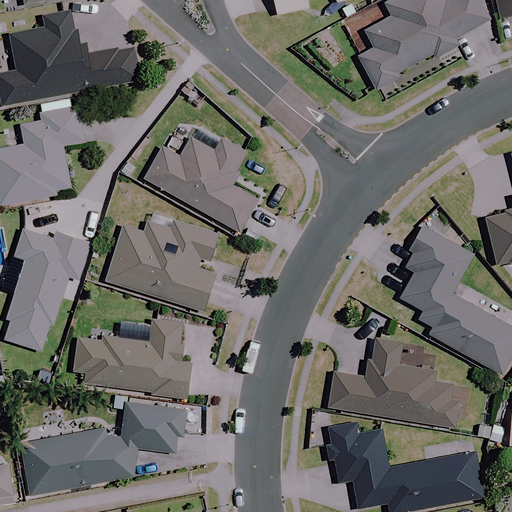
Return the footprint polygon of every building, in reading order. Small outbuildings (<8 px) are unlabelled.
[(0,0),(0,1),(2,1),(5,14),(28,10),(27,5),(51,0),(0,0)] [(276,0),(279,15),(310,9),(308,1),(310,0),(337,0),(338,3),(349,0),(276,0)] [(452,0),(448,3),(446,0),(393,0),(387,3),(394,16),(367,31),(376,48),(360,56),(378,89),(458,46),(455,40),(492,20),(481,0),(452,0)] [(511,0),(498,0),(503,20),(511,17),(511,0)] [(73,96),(80,95),(143,82),(136,47),(88,57),(82,25),(76,26),(74,12),(44,18),(46,29),(13,36),(20,72),(0,75),(0,81),(5,108),(41,101),(73,96)] [(66,146),(89,141),(83,107),(75,108),(73,96),(41,101),(46,121),(23,126),(27,145),(0,150),(0,193),(2,206),(75,191),(66,146)] [(252,152),(202,124),(190,145),(174,136),(149,180),(242,233),(262,198),(235,183),(252,152)] [(224,233),(151,210),(144,231),(126,225),(109,281),(208,312),(220,275),(200,268),(203,259),(215,263),(224,233)] [(511,211),(488,217),(500,268),(511,265),(511,211)] [(425,227),(411,252),(417,255),(410,269),(417,273),(403,299),(425,311),(421,319),(435,327),(431,334),(503,374),(511,358),(511,327),(455,295),(477,256),(425,227)] [(18,257),(28,260),(9,320),(12,321),(6,339),(44,351),(52,327),(55,328),(71,276),(82,280),(93,244),(57,233),(55,240),(26,231),(18,257)] [(88,373),(87,383),(153,393),(153,395),(192,401),(197,363),(181,360),(187,323),(157,319),(153,345),(81,335),(76,371),(88,373)] [(406,342),(378,338),(371,379),(337,373),(331,407),(457,428),(462,401),(452,399),(454,385),(434,381),(436,372),(402,366),(406,342)] [(111,440),(109,430),(23,447),(32,496),(119,480),(139,476),(140,452),(178,456),(179,439),(186,439),(188,410),(126,404),(123,438),(111,440)] [(358,435),(356,424),(330,429),(339,484),(355,481),(360,510),(390,505),(390,511),(411,511),(486,499),(478,453),(392,468),(385,430),(358,435)] [(0,466),(0,498),(16,496),(12,465),(0,466)]
